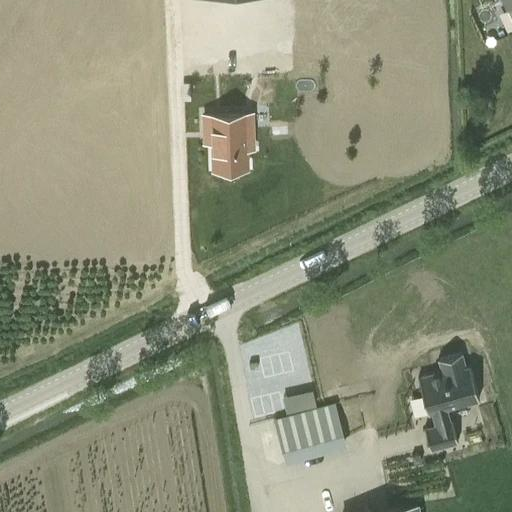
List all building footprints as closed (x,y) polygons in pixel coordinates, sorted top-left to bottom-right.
[(511,0),(502,0),(507,9),(511,19),(511,32),(508,34),(511,41),(511,0)] [(213,167),(247,165),(246,147),(253,147),(253,128),(246,128),(245,112),(204,114),(204,131),(212,131),(213,167)] [(432,410),(435,424),(424,427),(430,448),(458,440),(452,419),(449,420),(446,406),(479,398),(470,364),(465,365),(461,351),(438,357),(441,369),(418,375),(428,411),(432,410)] [(343,443),(333,404),(275,419),(285,458),(343,443)] [(422,460),(420,452),(412,454),(414,463),(422,460)] [(418,511),(417,502),(353,511),(418,511)]
